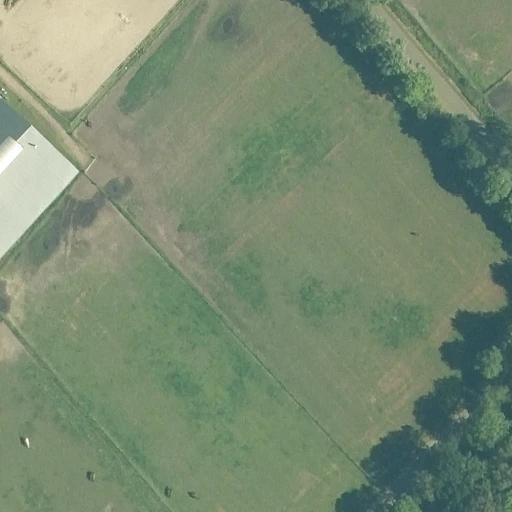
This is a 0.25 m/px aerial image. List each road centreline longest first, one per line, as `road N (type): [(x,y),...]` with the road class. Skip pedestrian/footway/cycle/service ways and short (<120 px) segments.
road 1 (unclassified): [(511,179),(363,0)]
road 2 (unclassified): [(379,511),(511,373)]
